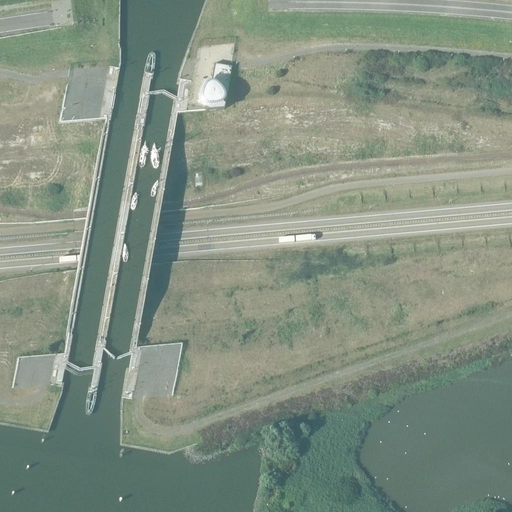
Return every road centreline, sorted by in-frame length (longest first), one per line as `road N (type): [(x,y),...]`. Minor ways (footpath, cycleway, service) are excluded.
road 1 (unclassified): [(0,232),(253,210),(328,189),(511,170)]
road 2 (trunk): [(511,206),(0,252)]
road 3 (trunk): [(0,265),(511,221)]
